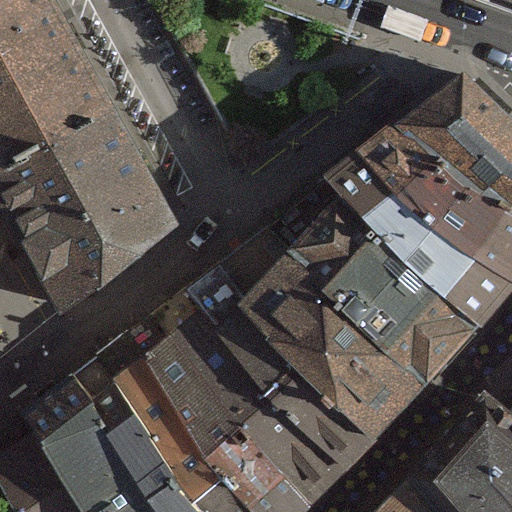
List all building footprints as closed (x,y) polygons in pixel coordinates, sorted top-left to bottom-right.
[(0,0),(0,169),(116,105),(79,38),(58,0),(0,0)] [(468,75),(409,120),(511,198),(511,111),(475,75),(468,75)] [(54,272),(72,305),(150,245),(181,221),(162,188),(116,105),(0,169),(0,174),(15,202),(27,224),(36,240),(45,256),(54,272)] [(511,198),(409,120),(373,148),(511,265),(511,198)] [(511,265),(373,148),(339,174),(486,318),(502,300),(511,287),(511,265)] [(339,174),(275,224),(431,379),(459,348),(486,318),(339,174)] [(275,224),(225,263),(253,296),(252,297),(382,432),(417,394),(431,379),(275,224)] [(225,263),(162,311),(316,498),(331,483),(365,449),(382,432),(252,297),(253,296),(225,263)] [(162,311),(137,331),(275,511),(301,511),(316,498),(162,311)] [(275,511),(137,331),(105,354),(222,511),(275,511)] [(93,364),(82,372),(184,511),(222,511),(105,354),(93,364)] [(56,393),(32,411),(47,430),(97,511),(184,511),(82,372),(56,393)] [(511,511),(511,404),(499,394),(428,485),(457,511),(511,511)] [(6,431),(0,435),(0,455),(6,463),(28,444),(24,438),(34,430),(24,417),(6,431)] [(28,444),(6,463),(22,501),(28,511),(97,511),(47,430),(28,444)] [(457,511),(428,485),(401,511),(457,511)]
